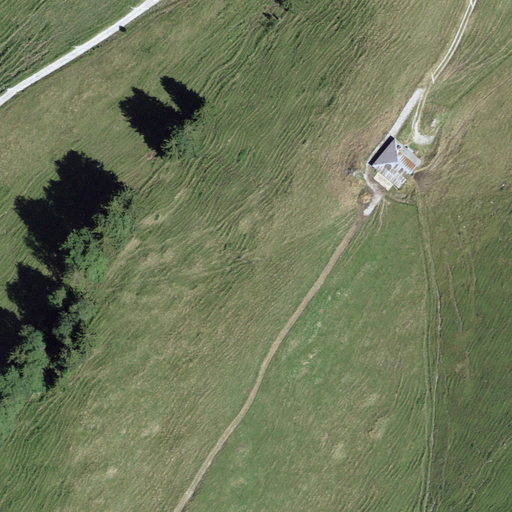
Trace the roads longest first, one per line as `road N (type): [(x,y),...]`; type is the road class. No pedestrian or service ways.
road 1 (track): [(0,104),(152,0)]
road 2 (track): [(476,0),(428,85),(412,135)]
